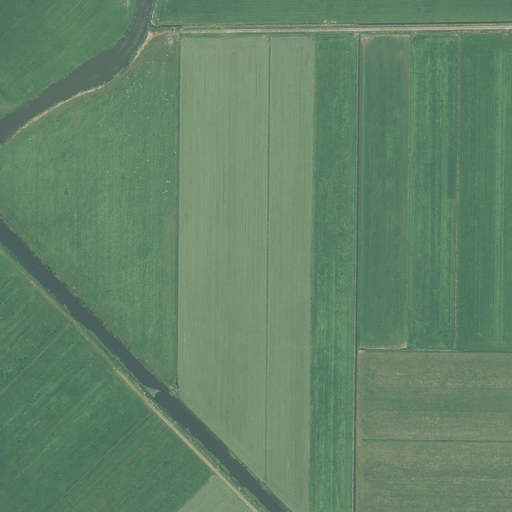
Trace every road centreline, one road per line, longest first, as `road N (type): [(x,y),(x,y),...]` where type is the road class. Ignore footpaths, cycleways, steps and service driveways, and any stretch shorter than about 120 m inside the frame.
road 1 (unclassified): [(183,32),(511,27)]
road 2 (unclassified): [(256,511),(119,373)]
